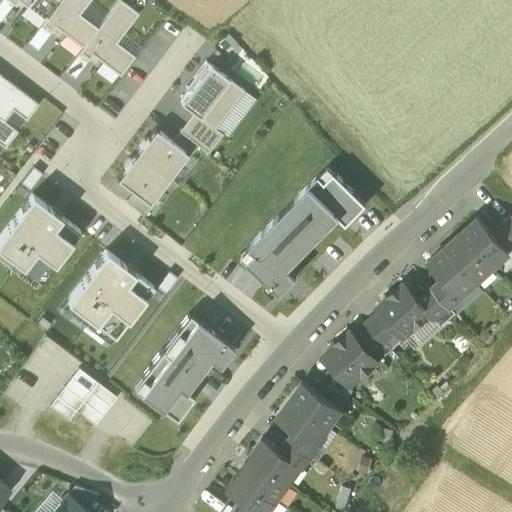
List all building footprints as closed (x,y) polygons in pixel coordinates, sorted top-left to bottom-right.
[(0,0),(0,20),(14,3),(10,0),(0,0)] [(10,0),(14,3),(15,0),(19,0),(23,3),(26,5),(45,19),(59,0),(10,0)] [(61,31),(82,47),(97,28),(78,14),(86,4),(88,0),(59,0),(45,19),(41,24),(51,31),(55,26),(61,31)] [(82,47),(79,52),(88,59),(92,54),(98,59),(101,62),(117,74),(119,75),(134,56),(116,43),(115,42),(137,13),(119,0),(118,0),(104,18),(97,28),(82,47)] [(104,18),(86,4),(78,14),(97,28),(104,18)] [(51,31),(41,24),(27,43),(36,50),(51,31)] [(55,26),(51,31),(57,36),(61,31),(55,26)] [(142,46),(123,33),(116,43),(134,56),(142,46)] [(228,33),(218,42),(227,52),(237,43),(228,33)] [(79,52),(64,71),(74,78),(88,59),(79,52)] [(92,54),(88,59),(94,64),(98,59),(92,54)] [(205,61),(193,78),(196,80),(188,91),(179,102),(193,112),(214,128),(243,90),(228,79),(229,78),(209,63),(208,64),(205,61)] [(117,74),(101,62),(94,71),(110,83),(117,74)] [(0,119),(3,122),(4,121),(12,110),(25,120),(38,104),(0,75),(0,119)] [(185,88),(188,91),(196,80),(193,78),(185,88)] [(256,100),(243,90),(214,128),(222,134),(227,138),(256,100)] [(4,121),(17,131),(25,120),(12,110),(4,121)] [(56,124),(74,132),(78,120),(61,112),(56,124)] [(207,153),(222,134),(214,128),(193,112),(178,132),(198,146),(207,153)] [(0,144),(4,148),(17,131),(4,121),(3,122),(0,119),(0,144)] [(168,179),(187,153),(171,141),(154,128),(135,154),(168,179)] [(190,155),(198,146),(178,132),(171,141),(187,153),(190,155)] [(199,162),(190,155),(187,153),(168,179),(180,188),(199,162)] [(168,179),(135,154),(116,179),(133,192),(148,204),(168,179)] [(328,165),(319,174),(324,180),(333,171),(328,165)] [(32,167),(20,183),(29,191),(42,174),(32,167)] [(334,170),(333,171),(324,180),(319,174),(309,184),(340,214),(338,216),(346,223),(366,203),(334,170)] [(340,214),(309,184),(294,199),(300,204),(284,221),(278,215),(250,244),(255,250),(247,259),(246,259),(280,292),(296,275),(288,267),(282,262),(333,210),(338,216),(340,214)] [(148,204),(133,192),(125,201),(145,216),(152,206),(148,204)] [(31,194),(0,236),(0,251),(41,282),(80,231),(31,194)] [(300,204),(294,199),(278,215),(284,221),(300,204)] [(282,262),(288,267),(338,216),(333,210),(282,262)] [(492,231),(478,215),(461,231),(492,266),(509,251),(492,231)] [(501,223),(511,235),(511,217),(510,215),(501,223)] [(492,231),(509,251),(511,248),(511,235),(501,223),(492,231)] [(461,231),(444,246),(476,281),(492,266),(461,231)] [(241,253),(247,259),(255,250),(250,244),(241,253)] [(449,304),(476,281),(444,246),(427,261),(441,276),(432,285),(449,304)] [(153,286),(105,250),(66,301),(114,337),(153,286)] [(41,282),(0,251),(0,261),(36,288),(41,282)] [(178,279),(168,271),(155,288),(166,296),(178,279)] [(380,311),(403,336),(403,335),(428,313),(431,311),(418,297),(404,281),(376,306),(380,311)] [(484,291),(476,281),(449,304),(455,312),(457,314),(484,291)] [(428,313),(440,326),(455,312),(432,285),(418,297),(431,311),(428,313)] [(109,344),(114,337),(66,301),(61,307),(109,344)] [(368,321),(392,348),(405,337),(403,335),(403,336),(380,311),(368,321)] [(176,331),(182,335),(195,318),(188,313),(175,330),(176,331)] [(415,348),(440,326),(428,313),(403,335),(405,337),(415,348)] [(232,347),(195,318),(182,335),(168,354),(147,381),(139,391),(139,392),(161,409),(178,386),(203,354),(208,358),(218,365),(232,347)] [(378,361),(392,348),(368,321),(355,333),(377,358),(376,359),(378,361)] [(323,353),(349,383),(376,359),(377,358),(355,333),(351,329),(323,353)] [(162,349),(168,354),(182,335),(176,331),(162,349)] [(141,377),(147,381),(168,354),(162,349),(161,349),(140,376),(141,377)] [(178,386),(184,390),(208,358),(203,354),(178,386)] [(97,382),(78,367),(70,377),(90,391),(97,382)] [(90,391),(70,377),(63,386),(82,401),(90,391)] [(147,381),(141,377),(133,387),(139,391),(147,381)] [(303,380),(290,398),(328,425),(341,407),(321,393),(303,380)] [(90,391),(109,406),(116,396),(97,382),(90,391)] [(321,393),(341,407),(348,397),(327,383),(321,393)] [(82,401),(63,386),(56,396),(75,410),(82,401)] [(184,390),(178,386),(161,409),(176,420),(193,397),(184,390)] [(82,401),(102,415),(109,406),(90,391),(82,401)] [(75,410),(56,396),(49,405),(68,420),(75,410)] [(295,430),(288,439),(310,455),(318,443),(316,442),(328,425),(290,398),(277,417),(295,430)] [(102,415),(82,401),(75,410),(94,425),(102,415)] [(338,432),(328,425),(316,442),(318,443),(310,455),(318,461),(338,432)] [(263,436),(250,455),(288,482),(300,465),(301,467),(310,455),(288,439),(281,449),(263,436)] [(250,455),(237,473),(275,500),(288,482),(250,455)] [(371,458),(360,456),(357,471),(368,474),(371,458)] [(266,511),(275,500),(237,473),(224,491),(241,503),(235,511),(266,511)] [(288,482),(275,500),(286,508),(299,490),(288,482)] [(65,495),(66,495),(67,494),(85,509),(98,494),(74,485),(65,495)] [(335,507),(344,510),(351,489),(342,486),(335,507)] [(34,511),(52,511),(62,501),(51,491),(34,511)] [(67,494),(66,495),(62,501),(52,511),(88,511),(85,509),(67,494)] [(283,511),(286,508),(275,500),(266,511),(283,511)]
